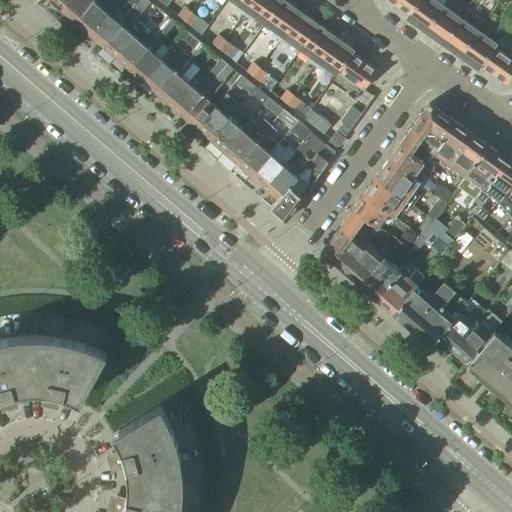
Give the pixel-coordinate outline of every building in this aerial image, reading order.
[(49,0),(61,10),(69,0),(49,0)] [(69,0),(61,10),(75,22),(93,0),(69,0)] [(93,0),(75,22),(89,34),(115,3),(112,0),(93,0)] [(89,34),(102,45),(139,0),(128,0),(122,8),(115,3),(89,34)] [(139,0),(102,45),(115,57),(142,26),(135,20),(141,12),(150,2),(148,0),(139,0)] [(166,6),(183,20),(191,12),(184,6),(175,0),(170,0),(166,6)] [(237,8),(244,13),(253,0),(231,0),(239,5),(237,8)] [(252,15),(265,24),(281,0),(253,0),(244,13),(251,18),(252,15)] [(273,49),(280,39),(300,11),(284,0),(281,0),(265,24),(274,31),(272,33),(271,34),(265,43),(273,49)] [(388,0),(408,14),(418,0),(388,0)] [(405,18),(425,32),(443,6),(435,0),(418,0),(408,14),(405,18)] [(425,32),(442,44),(461,18),(443,6),(425,32)] [(289,41),(300,49),(317,24),(300,11),(280,39),(287,44),(289,41)] [(442,44),(460,57),(478,31),(483,23),(466,11),(461,18),(442,44)] [(183,20),(201,35),(209,26),(198,18),(191,12),(183,20)] [(115,57),(129,69),(171,19),(167,15),(157,27),(155,26),(150,32),(142,25),(142,26),(115,57)] [(129,69),(143,81),(168,51),(168,48),(163,44),(160,45),(167,37),(165,35),(175,22),(171,19),(129,69)] [(308,59),(316,65),(336,37),(317,24),(300,49),(310,56),(308,59)] [(199,42),(185,30),(179,37),(193,49),(199,42)] [(478,69),(480,66),(493,47),(496,43),(478,31),(460,57),(478,69)] [(212,43),(218,48),(225,40),(219,34),(212,43)] [(336,75),(338,72),(351,53),(353,49),(336,37),(316,65),(322,70),(325,67),(336,75)] [(225,40),(218,48),(225,54),(232,45),(225,40)] [(157,93),(169,104),(195,73),(199,69),(192,63),(194,60),(191,59),(203,45),(199,42),(193,49),(188,55),(157,93)] [(493,47),(480,66),(505,84),(511,76),(511,77),(511,75),(511,60),(508,58),(493,47)] [(143,81),(157,93),(188,55),(181,49),(175,57),(168,51),(143,81)] [(351,53),(338,72),(353,82),(363,89),(368,82),(369,82),(371,78),(376,71),(351,53)] [(235,63),(251,76),(259,67),(250,60),(242,54),(235,63)] [(169,104),(183,116),(215,79),(227,64),(220,59),(203,80),(195,73),(169,104)] [(183,116),(197,128),(215,106),(208,100),(216,90),(234,70),(227,64),(215,79),(183,116)] [(259,67),(251,76),(259,82),(266,73),(259,67)] [(270,91),(277,96),(290,76),(283,72),(270,91)] [(246,80),(240,75),(234,83),(240,87),(246,80)] [(280,99),(287,104),(294,96),(287,90),(280,99)] [(255,99),(263,105),(269,98),(261,92),(255,99)] [(226,93),(222,98),(215,106),(197,128),(210,139),(237,108),(240,105),(226,93)] [(287,104),(304,118),(311,109),(300,101),(301,101),(294,96),(287,104)] [(263,105),(277,117),(283,110),(276,104),(269,98),(263,105)] [(429,103),(411,128),(422,136),(431,142),(428,147),(431,149),(452,120),(429,103)] [(335,145),(336,146),(336,145),(340,145),(345,138),(363,112),(353,105),(341,122),(343,124),(337,132),(335,131),(335,133),(330,139),(329,140),(335,145)] [(210,139),(224,152),(251,120),(237,108),(210,139)] [(304,119),(323,134),(328,128),(331,124),(311,109),(304,118),(304,119)] [(277,117),(291,128),(297,121),(283,110),(277,117)] [(224,152),(238,163),(270,125),(263,119),(258,126),(251,120),(224,152)] [(469,132),(452,120),(431,149),(430,150),(433,152),(448,163),(469,132)] [(297,121),(291,128),(290,129),(303,140),(310,132),(311,132),(297,121)] [(238,163),(251,175),(270,154),(262,147),(277,130),(271,125),(270,125),(238,163)] [(411,128),(387,161),(417,183),(423,174),(417,169),(422,163),(421,163),(413,156),(410,154),(422,136),(411,128)] [(303,140),(293,152),(265,187),(278,198),(299,174),(311,160),(304,154),(318,138),(310,132),(303,140)] [(487,145),(469,132),(448,163),(465,176),(467,174),(487,145)] [(299,174),(278,198),(270,207),(285,220),(302,197),(328,161),(335,152),(325,144),(317,153),(311,160),(299,174)] [(504,158),(487,145),(467,174),(484,186),(504,158)] [(251,175),(265,187),(293,152),(288,147),(277,159),(270,154),(251,175)] [(427,155),(421,163),(422,163),(430,169),(434,163),(429,159),(433,152),(430,150),(427,155)] [(511,179),(511,163),(504,158),(484,186),(468,208),(474,213),(482,221),(488,213),(480,207),(491,191),(499,197),(511,179)] [(387,161),(375,177),(414,205),(420,196),(412,190),(417,183),(387,161)] [(375,177),(363,195),(392,216),(392,215),(394,216),(399,209),(407,215),(414,205),(375,177)] [(511,179),(499,197),(501,198),(511,210),(511,179)] [(428,182),(424,187),(432,192),(435,187),(428,182)] [(452,194),(437,184),(435,187),(432,192),(431,193),(439,197),(447,203),(453,194),(453,193),(452,194)] [(340,225),(338,229),(348,237),(349,236),(363,217),(375,226),(375,225),(376,226),(381,220),(386,224),(392,216),(363,195),(340,225)] [(428,216),(434,221),(441,212),(447,203),(439,197),(426,215),(428,216)] [(416,231),(419,233),(426,239),(432,231),(428,228),(434,221),(428,216),(416,231)] [(439,237),(448,245),(464,225),(456,217),(439,237)] [(325,255),(343,270),(373,235),(367,230),(357,242),(349,236),(348,237),(338,229),(324,248),(324,249),(322,252),(325,254),(325,255)] [(425,241),(441,255),(449,246),(433,232),(425,241)] [(426,239),(419,233),(418,234),(413,241),(412,243),(420,248),(421,246),(426,240),(426,239)] [(359,285),(387,252),(390,249),(373,235),(343,270),(359,285)] [(391,248),(395,251),(403,251),(406,247),(398,241),(391,248)] [(506,268),(511,271),(511,251),(508,249),(505,252),(503,255),(502,255),(497,262),(506,268)] [(359,285),(375,298),(399,270),(390,262),(394,258),(387,252),(359,285)] [(375,298),(392,313),(416,284),(423,276),(407,262),(399,270),(375,298)] [(429,346),(437,336),(466,302),(451,288),(443,282),(431,297),(416,284),(392,313),(429,346)] [(451,349),(490,305),(490,304),(485,300),(480,306),(478,305),(480,304),(472,297),(466,303),(466,302),(437,336),(451,349)] [(451,349),(466,362),(491,333),(483,325),(491,316),(490,316),(495,309),(490,305),(451,349)] [(483,371),(490,377),(510,355),(508,354),(511,348),(511,345),(494,330),(491,333),(466,362),(466,363),(467,364),(468,363),(480,374),(483,371)] [(0,407),(17,402),(14,393),(22,391),(28,391),(33,390),(39,391),(44,391),(42,400),(60,404),(62,395),(67,396),(72,398),(79,402),(106,353),(98,349),(92,346),(85,343),(79,341),(72,339),(66,338),(59,336),(52,335),(42,334),(33,334),(26,335),(19,335),(12,336),(5,337),(0,338),(0,407)] [(496,387),(510,400),(511,397),(511,355),(511,356),(510,355),(490,377),(498,384),(496,387)] [(112,453),(114,462),(117,471),(125,468),(126,473),(127,479),(127,484),(126,490),(126,495),(125,498),(116,496),(111,511),(179,511),(181,507),(182,500),(182,494),(183,487),(183,480),(182,473),(182,466),(181,459),(179,452),(178,446),(176,439),(174,432),(171,426),(169,420),(165,414),(162,408),(160,404),(112,433),(117,441),(119,446),(121,450),(112,453)]
